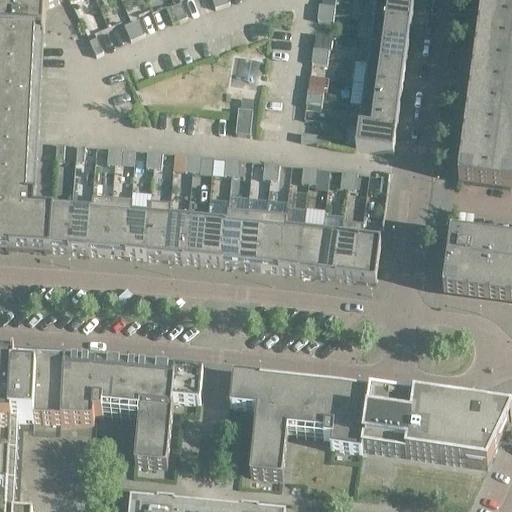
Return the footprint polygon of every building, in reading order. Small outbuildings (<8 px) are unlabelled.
[(68,0),(67,0),(0,0),(0,252),(49,255),(52,214),(51,214),(34,213),(44,11),(67,1),(68,0)] [(222,9),(218,0),(210,0),(215,12),(222,9)] [(229,7),(226,0),(218,0),(222,9),(229,7)] [(511,0),(482,0),(458,185),(509,192),(511,191),(511,0)] [(413,7),(367,1),(364,23),(373,24),(373,23),(410,29),(413,7)] [(186,22),(181,7),(173,10),(179,25),(186,22)] [(334,10),(318,8),(317,16),(333,18),(334,10)] [(179,25),(173,10),(166,12),(172,27),(179,25)] [(333,18),(317,16),(316,24),(332,26),(333,18)] [(373,24),(370,44),(370,45),(407,50),(410,29),(373,23),(373,24)] [(144,38),(138,24),(131,27),(137,41),(144,38)] [(137,41),(131,27),(124,30),(130,44),(137,41)] [(103,56),(96,42),(89,45),(96,60),(103,56)] [(370,44),(362,43),(359,66),(367,67),(367,66),(404,71),(407,50),(370,45),(370,44)] [(329,53),(313,51),(312,59),(328,61),(329,53)] [(328,61),(312,59),(311,66),(326,69),(328,61)] [(367,66),(367,67),(364,88),(401,93),(404,71),(367,66)] [(401,93),(364,88),(361,109),(399,114),(401,93)] [(323,96),(307,94),(306,102),(322,104),(323,96)] [(322,104),(306,102),(305,109),(321,111),(322,104)] [(399,114),(361,109),(358,130),(396,136),(399,114)] [(252,115),(238,113),(237,120),(235,139),(249,140),(252,115)] [(396,136),(358,130),(355,153),(393,158),(396,136)] [(317,140),(301,137),(300,145),(316,147),(317,140)] [(64,149),(56,149),(55,165),(63,165),(64,149)] [(85,151),(77,150),(75,166),(83,167),(85,151)] [(116,153),(108,153),(107,169),(114,169),(116,153)] [(123,154),(116,153),(114,169),(122,170),(123,154)] [(155,157),(147,156),(145,172),(153,173),(155,157)] [(162,157),(155,157),(153,173),(161,173),(162,157)] [(193,160),(186,159),(184,175),(192,176),(193,160)] [(201,161),(193,160),(192,176),(200,177),(201,161)] [(232,164),(225,163),(223,179),(231,180),(232,164)] [(240,165),(232,164),(231,180),(238,181),(240,165)] [(271,168),(264,167),(262,183),(270,184),(271,168)] [(279,169),(271,168),(270,184),(277,185),(279,169)] [(310,172),(302,172),(301,187),(308,188),(310,172)] [(318,173),(310,172),(308,188),(316,189),(318,173)] [(349,177),(341,176),(339,192),(347,193),(349,177)] [(357,178),(349,177),(347,193),(355,194),(357,178)] [(389,182),(381,181),(379,197),(387,198),(389,182)] [(112,202),(91,200),(91,207),(92,207),(88,258),(107,260),(112,202)] [(132,203),(112,202),(107,260),(126,261),(130,211),(131,211),(132,203)] [(72,206),(52,204),(51,214),(52,214),(49,255),(69,257),(72,206)] [(171,207),(149,205),(149,212),(150,212),(145,263),(164,265),(169,214),(170,214),(171,207)] [(92,207),(91,207),(72,206),(69,257),(88,258),(92,207)] [(130,211),(126,261),(145,263),(150,212),(149,212),(131,211),(130,211)] [(247,214),(227,212),(226,219),(227,220),(222,270),(241,272),(247,214)] [(169,214),(164,265),(183,266),(188,216),(170,214),(169,214)] [(266,216),(247,214),(241,272),(260,274),(266,216)] [(207,218),(188,216),(183,266),(202,268),(207,218)] [(286,219),(266,216),(260,274),(279,276),(284,226),(285,226),(286,219)] [(227,220),(226,219),(207,218),(202,268),(222,270),(227,220)] [(363,228),(342,225),(341,232),(342,232),(336,283),(355,285),(361,235),(362,235),(363,228)] [(284,226),(279,276),(298,278),(304,228),(285,226),(284,226)] [(323,230),(304,228),(298,278),(317,281),(323,230)] [(342,232),(341,232),(323,230),(317,281),(336,283),(342,232)] [(361,235),(355,285),(375,288),(382,237),(362,235),(361,235)] [(511,247),(450,239),(443,293),(445,293),(445,292),(511,301),(511,247)] [(96,368),(0,363),(0,511),(6,511),(11,424),(93,428),(94,420),(102,421),(102,414),(108,415),(109,410),(134,412),(133,417),(139,418),(134,469),(166,472),(173,406),(199,409),(203,377),(174,374),(174,376),(96,368)] [(256,414),(255,429),(250,480),(282,483),(287,432),(294,433),(294,428),(319,430),(318,436),(324,436),(324,443),(331,444),(330,453),(361,458),(370,397),(339,393),(261,385),(261,383),(233,380),(230,412),(256,414)] [(487,472),(511,418),(370,397),(362,454),(487,472)] [(249,511),(242,511),(241,511),(235,511),(215,510),(215,511),(200,511),(200,509),(174,506),(174,505),(158,503),(157,505),(130,502),(129,511),(249,511)]
